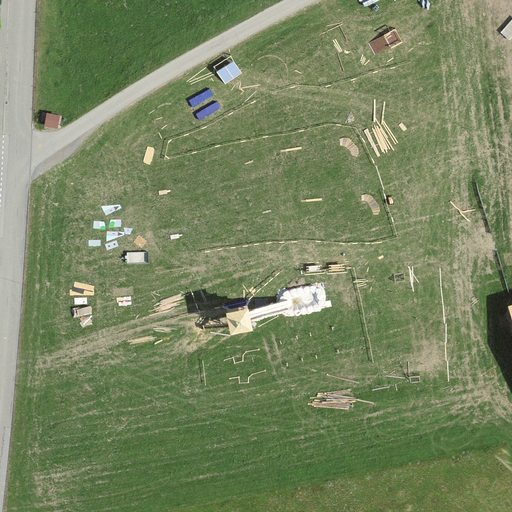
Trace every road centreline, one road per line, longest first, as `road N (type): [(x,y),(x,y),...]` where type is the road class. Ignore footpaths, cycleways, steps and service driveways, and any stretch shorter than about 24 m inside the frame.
road 1 (tertiary): [(15,186),(21,0)]
road 2 (tertiary): [(0,356),(15,186)]
